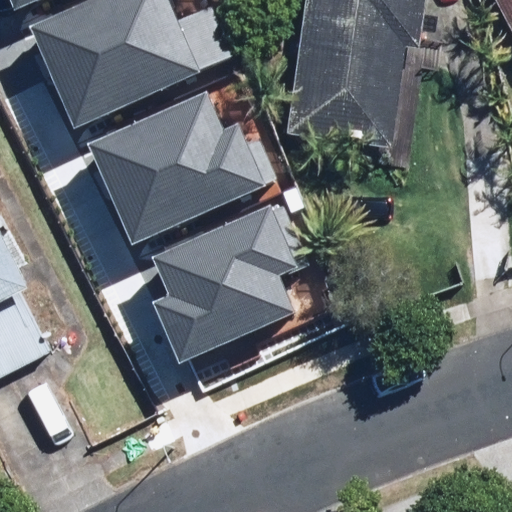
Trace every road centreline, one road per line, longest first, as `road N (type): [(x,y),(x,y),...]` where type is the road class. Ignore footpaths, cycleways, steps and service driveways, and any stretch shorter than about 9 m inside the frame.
road 1 (residential): [(511,380),(363,433),(207,511)]
road 2 (unknown): [(510,511),(470,395)]
